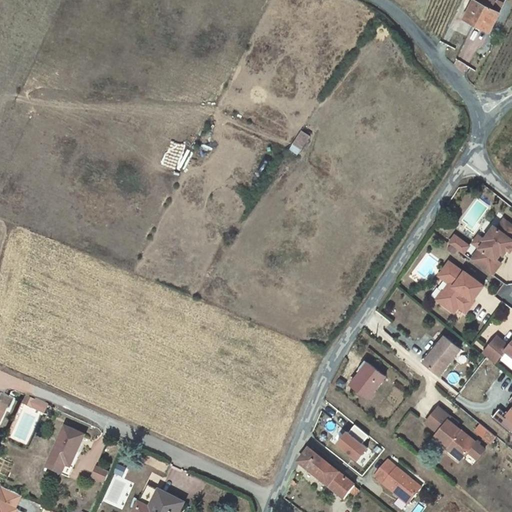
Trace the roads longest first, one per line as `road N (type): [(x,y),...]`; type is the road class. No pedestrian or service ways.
road 1 (unclassified): [(268,511),(339,352),(469,161)]
road 2 (unclassified): [(379,0),(479,115)]
